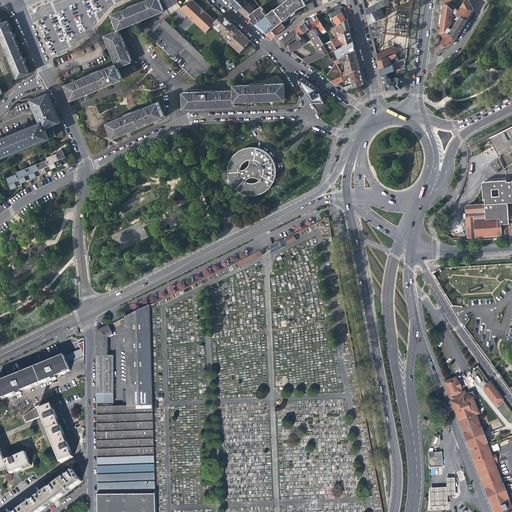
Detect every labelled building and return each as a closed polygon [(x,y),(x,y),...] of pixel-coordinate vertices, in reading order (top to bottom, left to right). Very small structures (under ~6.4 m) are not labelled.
[(146,0),(111,14),(118,30),(123,28),(123,26),(130,23),(157,12),(163,10),(158,0),(146,0)] [(205,32),(214,23),(215,22),(204,11),(192,0),(191,0),(189,3),(181,8),(176,11),(184,18),(187,15),(205,32)] [(248,3),(244,0),(230,0),(229,1),(233,5),(238,10),(248,3)] [(273,30),(280,23),(288,17),(295,11),(298,8),(306,5),(305,2),(303,0),(288,0),(274,11),(273,10),(267,15),(265,16),(262,11),(263,10),(261,7),(258,9),(256,11),(259,15),(259,16),(261,20),(261,21),(256,25),(255,24),(255,25),(260,30),(266,35),(273,30)] [(312,0),(307,0),(305,2),(306,5),(308,11),(315,8),(312,2),(313,1),(312,0)] [(381,0),(365,9),(366,16),(380,9),(397,0),(381,0)] [(446,3),(456,11),(467,20),(470,15),(473,11),(472,8),(468,0),(464,0),(460,6),(459,5),(458,6),(459,7),(457,9),(449,2),(446,3)] [(256,11),(248,3),(238,10),(242,13),(247,18),(251,14),(256,11)] [(456,11),(446,3),(443,4),(441,21),(439,33),(443,29),(446,24),(448,22),(451,18),(453,15),(456,11)] [(384,18),(380,9),(366,16),(368,24),(384,18)] [(331,15),(337,25),(346,20),(343,15),(339,10),(331,15)] [(256,11),(251,14),(247,18),(255,25),(255,24),(256,25),(261,21),(261,20),(259,16),(259,15),(256,11)] [(449,27),(446,24),(443,29),(455,38),(462,28),(467,20),(456,11),(453,15),(455,17),(453,19),(451,18),(448,22),(451,25),(449,27)] [(228,20),(222,15),(215,22),(214,23),(217,26),(214,29),(218,32),(221,29),(226,34),(223,37),(240,52),(250,42),(247,38),(238,30),(228,20)] [(322,25),(316,16),(310,19),(304,23),(310,32),(313,30),(312,27),(316,25),(320,32),(321,32),(322,34),(326,32),(322,25)] [(159,25),(208,69),(212,65),(163,19),(157,23),(159,25)] [(337,25),(330,29),(335,37),(336,37),(339,35),(349,29),(348,24),(347,19),(346,20),(337,25)] [(0,36),(17,79),(29,74),(22,58),(12,32),(7,21),(0,24),(0,36)] [(284,28),(280,23),(273,30),(266,35),(271,39),(280,31),(278,30),(280,28),(281,30),(283,29),(284,28)] [(307,31),(309,33),(310,32),(304,23),(302,24),(299,26),(304,33),(307,31)] [(208,69),(159,25),(149,37),(185,70),(198,81),(201,77),(205,72),(208,69)] [(303,34),(304,33),(299,26),(297,27),(294,30),(300,36),(303,34)] [(218,32),(223,37),(226,34),(221,29),(218,32)] [(331,40),(336,50),(352,41),(351,34),(349,29),(339,35),(342,41),(343,40),(344,43),(340,45),(336,37),(335,37),(331,40)] [(441,43),(438,46),(437,50),(439,52),(447,45),(455,38),(443,29),(439,33),(439,34),(444,39),(440,42),(441,43)] [(105,35),(109,45),(115,58),(113,59),(115,64),(67,84),(73,100),(79,97),(78,96),(84,93),(109,83),(121,78),(117,67),(131,61),(118,30),(105,35)] [(302,38),(300,36),(294,30),(287,35),(281,41),(281,45),(286,48),(291,45),(289,44),(297,38),(299,40),(302,38)] [(324,44),(319,36),(317,37),(316,35),(313,30),(310,32),(309,33),(308,33),(312,39),(320,52),(323,56),(328,54),(329,53),(324,44)] [(308,41),(312,39),(308,33),(304,36),(302,38),(299,40),(291,45),(286,48),(291,52),(308,41)] [(353,45),(352,41),(336,50),(335,51),(338,59),(350,53),(348,49),(354,46),(353,45)] [(246,52),(249,56),(255,51),(255,50),(253,47),(246,52)] [(395,47),(376,54),(378,61),(395,54),(397,53),(395,47)] [(346,71),(341,73),(342,76),(349,73),(359,68),(356,56),(355,51),(350,53),(338,59),(334,61),(336,63),(336,64),(340,62),(346,60),(347,65),(345,66),(346,69),(345,69),(346,71)] [(320,52),(309,57),(313,62),(323,56),(320,52)] [(394,57),(396,55),(395,54),(378,61),(380,72),(381,75),(387,73),(392,71),(393,71),(394,71),(392,64),(394,63),(392,58),(394,58),(394,57)] [(336,63),(326,76),(332,80),(341,76),(342,76),(341,73),(336,64),(336,63)] [(396,75),(395,77),(403,79),(404,72),(404,67),(396,70),(396,75)] [(352,84),(342,88),(346,91),(363,84),(363,83),(361,76),(359,68),(349,73),(350,76),(352,84)] [(388,76),(387,73),(381,75),(382,78),(384,85),(385,88),(386,89),(387,89),(393,89),(400,89),(402,87),(403,79),(395,77),(391,78),(391,76),(388,76)] [(302,88),(306,94),(314,90),(317,88),(310,84),(303,79),(302,78),(301,78),(299,80),(298,81),(299,82),(298,82),(302,88)] [(284,100),(283,83),(234,85),(234,90),(234,100),(243,100),(270,99),(273,98),(277,98),(278,100),(284,100)] [(309,98),(312,103),(320,114),(326,108),(323,102),(319,94),(323,92),(317,88),(314,90),(306,94),(309,98)] [(227,105),(235,105),(234,100),(234,90),(184,92),(185,109),(191,109),(191,107),(196,106),(227,105)] [(59,122),(48,94),(45,95),(33,100),(38,113),(42,123),(33,126),(6,137),(0,139),(0,157),(48,138),(45,129),(46,129),(45,128),(59,122)] [(152,119),(163,114),(157,101),(109,122),(115,138),(121,135),(120,134),(129,130),(152,119)] [(511,125),(490,137),(499,155),(500,157),(499,157),(499,158),(503,167),(504,168),(505,168),(511,164),(511,125)] [(467,154),(471,152),(476,150),(474,145),(470,147),(466,148),(467,154)] [(276,176),(276,169),(275,163),(272,158),(268,153),(263,149),(257,147),(250,147),(244,148),(238,151),(234,155),(230,160),(228,166),(228,172),(229,179),(231,184),(236,189),(241,193),(247,195),(253,195),(260,194),(265,191),(270,187),(274,182),(276,176)] [(57,151),(57,153),(60,160),(66,157),(63,149),(57,151)] [(47,157),(47,159),(51,169),(57,166),(62,164),(60,160),(57,153),(47,157)] [(52,170),(51,169),(47,159),(37,163),(42,174),(47,172),(52,170)] [(37,163),(27,167),(31,179),(38,176),(42,174),(37,163)] [(17,172),(17,173),(21,183),(26,181),(31,179),(27,167),(17,172)] [(22,185),(21,183),(17,173),(7,178),(11,189),(17,187),(22,185)] [(466,207),(468,237),(511,234),(510,223),(508,202),(511,201),(511,178),(492,180),(485,181),(484,181),(485,203),(468,205),(466,207)] [(282,247),(296,240),(293,234),(269,246),(272,252),(283,247),(282,247)] [(255,253),(236,262),(239,267),(258,257),(255,253)] [(113,407),(97,408),(98,480),(98,493),(154,491),(155,491),(149,305),(132,314),(124,318),(126,395),(135,395),(136,433),(117,433),(117,430),(113,430),(113,407)] [(113,335),(108,325),(103,328),(96,332),(97,394),(113,394),(113,356),(108,356),(108,338),(113,335)] [(84,348),(64,356),(70,371),(84,365),(84,348)] [(56,379),(57,379),(56,377),(60,375),(70,371),(64,356),(48,363),(56,379)] [(53,380),(56,379),(48,363),(32,370),(15,377),(10,379),(1,383),(0,383),(0,393),(3,400),(12,395),(17,394),(18,395),(21,394),(20,392),(52,379),(53,380)] [(479,414),(474,399),(476,398),(474,392),(467,394),(468,397),(467,397),(465,392),(462,393),(460,390),(461,389),(462,388),(459,383),(459,382),(458,383),(456,378),(445,382),(494,511),(511,511),(511,507),(509,499),(503,484),(501,480),(497,468),(499,467),(498,464),(499,464),(495,454),(492,455),(489,448),(488,447),(489,446),(486,439),(483,432),(476,415),(479,414)] [(496,406),(503,400),(491,383),(487,386),(486,387),(485,388),(485,389),(485,390),(485,391),(486,392),(496,406)] [(113,394),(97,394),(97,403),(113,403),(113,394)] [(135,395),(126,395),(127,407),(113,407),(113,430),(117,430),(117,433),(136,433),(135,395)] [(22,413),(23,417),(26,423),(41,417),(42,419),(49,437),(59,463),(73,457),(68,444),(62,431),(56,416),(51,405),(42,408),(41,407),(38,408),(37,407),(22,413)] [(0,470),(8,468),(10,473),(30,466),(25,452),(14,457),(5,460),(0,449),(0,448),(0,470)] [(442,452),(429,453),(429,466),(443,465),(442,452)] [(39,511),(50,504),(74,487),(81,482),(73,470),(51,486),(14,511),(39,511)] [(452,479),(447,479),(447,488),(438,488),(431,489),(431,507),(439,506),(448,506),(448,497),(453,497),(456,496),(455,478),(452,479)] [(154,511),(154,491),(98,493),(98,511),(154,511)]
